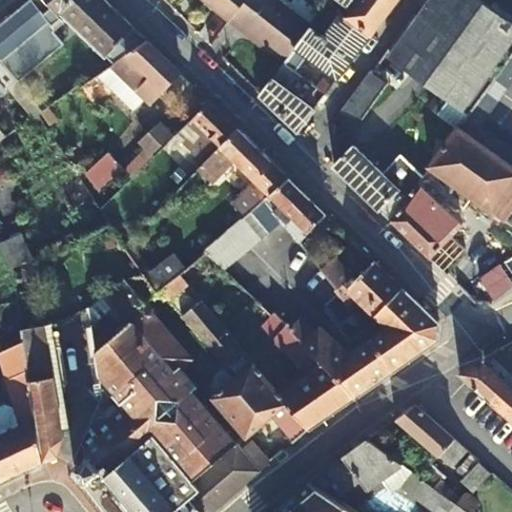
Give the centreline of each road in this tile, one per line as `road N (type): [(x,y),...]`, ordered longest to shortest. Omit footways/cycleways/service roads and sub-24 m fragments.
road 1 (residential): [(472,331),(136,0)]
road 2 (tertiary): [(472,331),(323,443),(249,511)]
